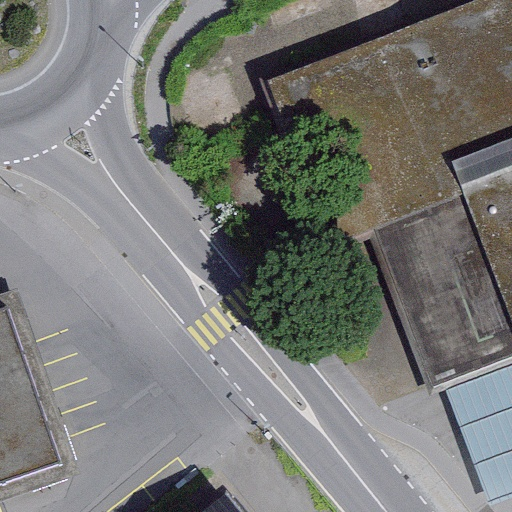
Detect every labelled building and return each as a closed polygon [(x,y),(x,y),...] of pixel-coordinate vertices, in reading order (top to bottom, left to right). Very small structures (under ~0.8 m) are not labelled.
[(511,0),(462,0),(266,75),(287,137),(332,120),(342,146),(353,173),(336,179),(339,244),(375,231),(433,386),(443,384),(511,358),(511,0)] [(0,498),(82,471),(18,285),(0,291),(0,305),(6,303),(59,459),(0,478),(0,498)] [(0,478),(59,459),(6,303),(0,305),(0,478)] [(511,496),(511,358),(443,384),(489,505),(511,496)] [(247,511),(224,483),(189,511),(247,511)]
